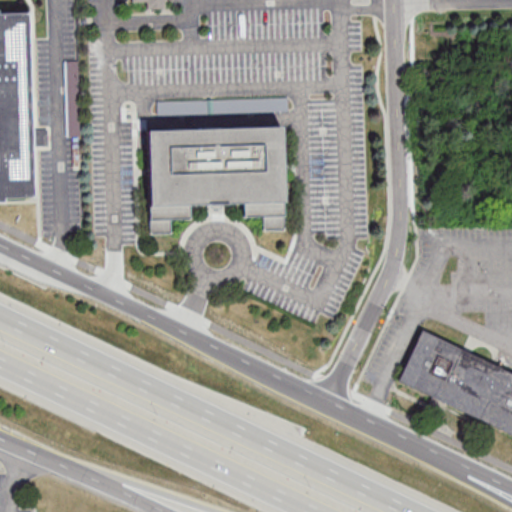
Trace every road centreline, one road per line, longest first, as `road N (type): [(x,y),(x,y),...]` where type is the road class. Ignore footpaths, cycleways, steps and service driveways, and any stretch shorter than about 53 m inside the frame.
road 1 (motorway): [(405,511),(0,317)]
road 2 (residential): [(327,408),(378,305),(404,205),(397,0)]
road 3 (motorway): [(0,363),(307,511)]
road 4 (secondary): [(445,461),(228,357)]
road 5 (secondary): [(228,357),(44,263)]
road 6 (motorway): [(72,473),(214,511)]
